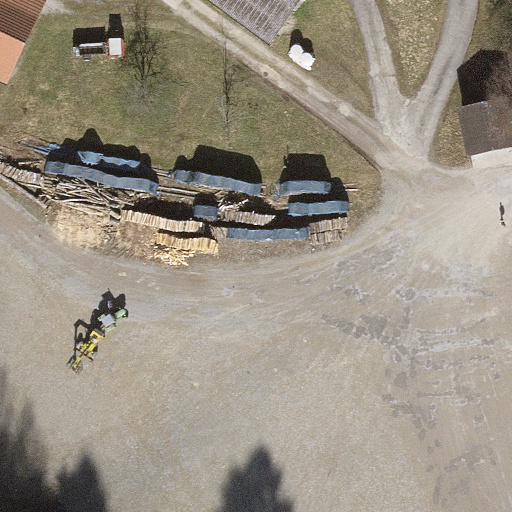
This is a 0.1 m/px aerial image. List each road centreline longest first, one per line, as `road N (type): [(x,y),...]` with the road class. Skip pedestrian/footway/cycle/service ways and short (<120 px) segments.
road 1 (track): [(177,0),(408,166),(424,224),(290,258),(189,259),(81,231),(27,205)]
road 2 (track): [(362,0),(408,166),(466,0)]
road 3 (unclassified): [(424,224),(499,511)]
